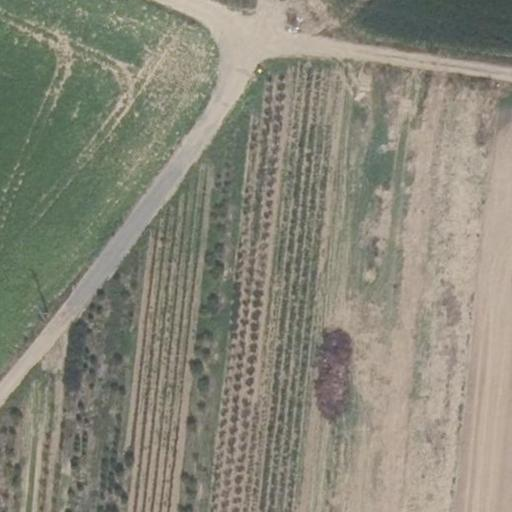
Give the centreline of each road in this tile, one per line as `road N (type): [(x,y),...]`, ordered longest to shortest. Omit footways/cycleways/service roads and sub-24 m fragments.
road 1 (track): [(0,388),(114,253),(254,29)]
road 2 (track): [(511,74),(254,29),(183,0)]
